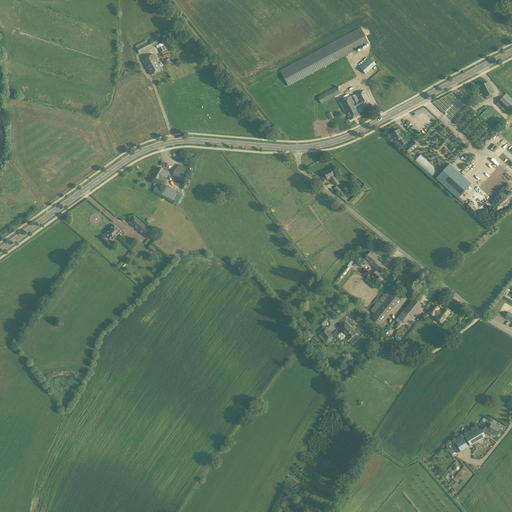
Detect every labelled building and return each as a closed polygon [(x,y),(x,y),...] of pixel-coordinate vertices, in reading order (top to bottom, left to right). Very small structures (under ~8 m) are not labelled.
[(135,46),(139,54),(158,44),(155,38),(148,42),(147,40),(135,46)] [(162,52),(164,58),(170,56),(167,50),(166,50),(167,50),(165,45),(164,45),(163,43),(158,45),(156,46),(157,49),(159,48),(161,53),(162,52)] [(338,60),(331,46),(299,63),(306,77),(338,60)] [(161,70),(158,64),(153,55),(142,60),(147,70),(148,69),(151,75),(161,70)] [(366,74),(376,65),(369,57),(358,67),(366,74)] [(493,93),(487,82),(479,86),(485,97),(493,93)] [(317,97),(321,104),(335,97),(340,94),(337,87),(317,97)] [(355,94),(350,97),(339,102),(345,112),(350,120),(359,115),(356,108),(370,101),(364,91),(356,95),(355,94)] [(496,104),(507,114),(511,109),(511,103),(503,96),(496,104)] [(395,142),(397,140),(400,146),(406,143),(403,137),(398,129),(390,134),(395,142)] [(413,141),(404,149),(409,154),(418,146),(413,141)] [(471,184),(449,164),(442,172),(436,179),(437,180),(458,199),(471,184)] [(153,177),(157,179),(157,180),(164,183),(169,173),(159,167),(153,177)] [(176,168),(172,175),(183,181),(186,174),(176,168)] [(334,175),(333,175),(330,169),(323,173),(326,179),(327,181),(330,179),(333,184),(334,183),(336,186),(339,184),(337,181),(334,175)] [(177,191),(167,186),(162,195),(172,201),(174,197),(177,199),(180,194),(177,192),(177,191)] [(153,232),(136,218),(132,224),(149,237),(153,232)] [(115,238),(121,231),(114,225),(106,235),(112,240),(115,238)] [(154,253),(157,249),(151,244),(148,248),(154,253)] [(369,262),(368,263),(377,269),(381,264),(376,260),(378,258),(370,252),(365,258),(369,262)] [(371,276),(377,281),(381,275),(375,270),(375,271),(372,274),(371,276)] [(380,324),(399,299),(390,292),(387,295),(388,296),(371,317),(380,324)] [(408,313),(413,317),(422,306),(413,299),(404,310),(398,318),(402,321),(408,313)] [(439,323),(441,324),(450,313),(443,307),(441,310),(439,309),(440,309),(434,304),(427,312),(433,317),(434,316),(435,317),(434,318),(436,320),(437,321),(438,322),(439,323)] [(345,323),(339,329),(348,340),(355,334),(345,323)] [(326,342),(333,336),(326,328),(319,335),(318,336),(324,343),(326,342)] [(343,357),(349,363),(353,359),(348,353),(346,355),(345,355),(343,357)] [(486,432),(490,435),(493,437),(499,429),(491,424),(490,427),(486,424),(482,431),(481,428),(465,437),(470,446),(485,437),(485,435),(486,432)] [(455,443),(460,452),(468,447),(463,439),(455,443)]
